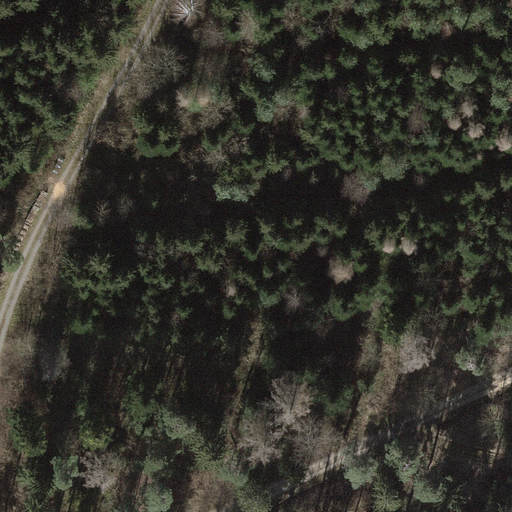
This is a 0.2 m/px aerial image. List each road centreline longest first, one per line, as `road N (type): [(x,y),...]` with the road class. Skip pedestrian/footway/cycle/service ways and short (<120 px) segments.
road 1 (track): [(163,0),(49,206),(0,330)]
road 2 (track): [(228,511),(511,378)]
